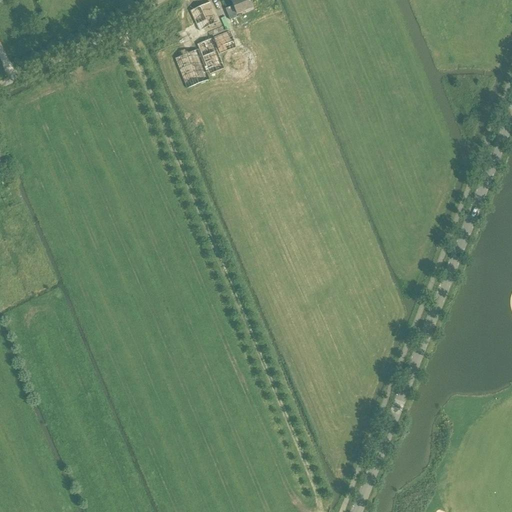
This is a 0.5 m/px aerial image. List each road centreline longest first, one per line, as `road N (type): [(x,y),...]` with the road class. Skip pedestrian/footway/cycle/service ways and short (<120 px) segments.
road 1 (tertiary): [(355,511),(511,111)]
road 2 (unclassified): [(0,82),(155,0)]
